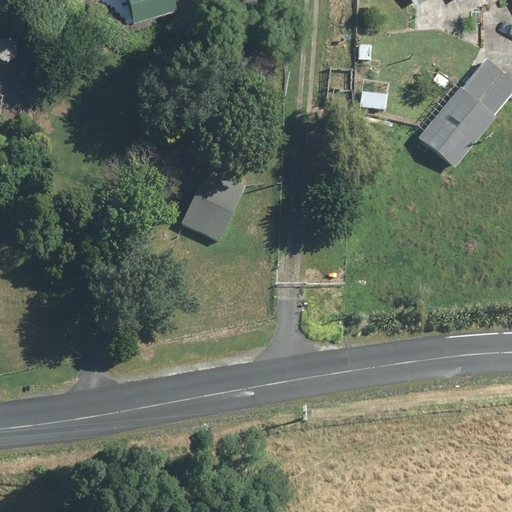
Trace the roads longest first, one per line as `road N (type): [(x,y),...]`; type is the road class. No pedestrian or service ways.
road 1 (residential): [(0,428),(409,360),(511,353)]
road 2 (unknown): [(315,0),(300,379)]
